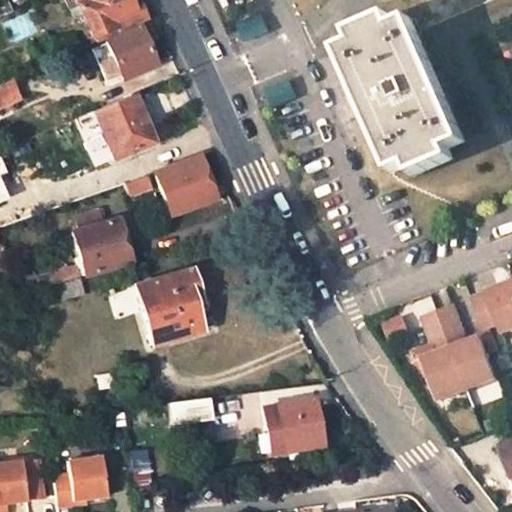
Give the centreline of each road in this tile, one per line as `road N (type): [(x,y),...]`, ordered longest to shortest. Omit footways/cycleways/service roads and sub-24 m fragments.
road 1 (residential): [(328,319),(173,0)]
road 2 (residential): [(191,511),(440,480)]
road 3 (residential): [(440,480),(328,319)]
road 4 (residential): [(328,319),(511,249)]
